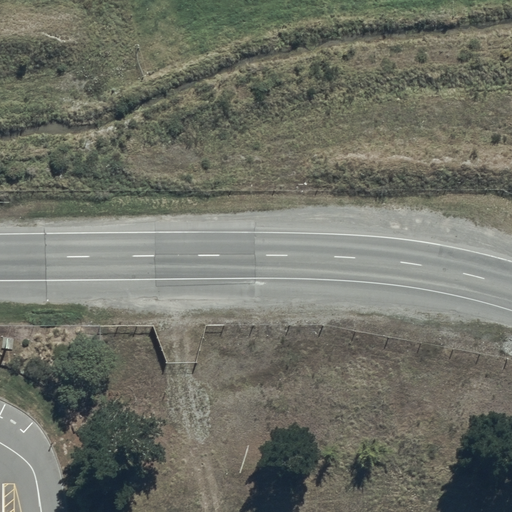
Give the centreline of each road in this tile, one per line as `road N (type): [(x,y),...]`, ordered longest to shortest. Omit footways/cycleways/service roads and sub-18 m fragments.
road 1 (tertiary): [(315,254),(0,258)]
road 2 (tertiary): [(315,254),(409,263),(511,287)]
